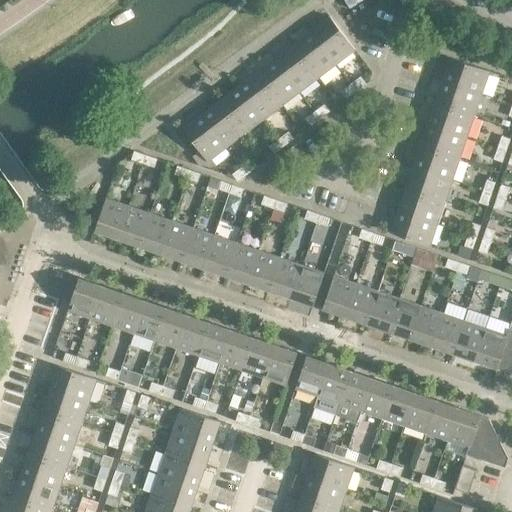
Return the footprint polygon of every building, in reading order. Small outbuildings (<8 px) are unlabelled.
[(355,50),(330,17),(311,31),(336,64),(355,50)] [(336,64),(311,31),(292,45),(317,78),(336,64)] [(317,78),(292,45),(274,59),(299,92),(317,78)] [(489,71),(450,58),(442,80),(481,94),(489,71)] [(299,92),(274,59),(256,72),(281,105),(299,92)] [(281,105),(256,72),(238,86),(263,119),(281,105)] [(360,77),(351,84),(356,91),(366,84),(360,77)] [(481,94),(442,80),(435,102),(474,115),(481,94)] [(356,91),(351,84),(341,91),(346,99),(356,91)] [(263,119),(238,86),(220,100),(245,133),(263,119)] [(245,133),(220,100),(202,114),(227,147),(245,133)] [(474,115),(435,102),(428,123),(467,137),(474,115)] [(324,104),(314,111),(320,119),(330,111),(324,104)] [(320,119),(314,111),(305,119),(310,126),(320,119)] [(227,147),(202,114),(182,128),(207,161),(227,147)] [(467,137),(428,123),(420,145),(459,158),(467,137)] [(288,132),(278,139),(283,146),(293,139),(288,132)] [(501,136),(497,148),(506,150),(510,139),(501,136)] [(283,146),(278,139),(268,146),(274,154),(283,146)] [(459,158),(420,145),(413,167),(452,180),(459,158)] [(506,150),(497,148),(493,159),(502,162),(506,150)] [(146,155),(134,151),(131,160),(143,164),(146,155)] [(157,159),(146,155),(143,164),(154,168),(157,159)] [(251,159),(242,167),(247,174),(257,166),(251,159)] [(189,170),(177,166),(174,174),(186,178),(189,170)] [(247,174),(242,167),(232,174),(237,181),(247,174)] [(452,180),(413,167),(405,188),(445,202),(452,180)] [(200,174),(189,170),(186,178),(197,182),(200,174)] [(210,177),(207,185),(212,187),(215,179),(210,177)] [(486,179),(483,191),(491,194),(495,182),(486,179)] [(232,184),(220,180),(217,189),(229,193),(232,184)] [(243,188),(232,184),(229,193),(240,197),(243,188)] [(509,187),(501,184),(497,196),(505,199),(509,187)] [(445,202),(405,188),(398,210),(437,223),(445,202)] [(491,194),(483,191),(479,203),(487,206),(491,194)] [(275,199),(264,195),(261,204),(272,208),(275,199)] [(505,199),(497,196),(493,207),(501,210),(505,199)] [(128,206),(106,198),(94,231),(117,238),(128,206)] [(287,203),(275,199),(272,208),(284,212),(287,203)] [(150,213),(128,206),(117,238),(139,246),(150,213)] [(319,214),(307,210),(304,219),(316,223),(319,214)] [(437,223),(398,210),(390,232),(429,246),(437,223)] [(171,221),(150,213),(139,246),(160,253),(171,221)] [(330,218),(319,214),(316,223),(327,227),(330,218)] [(193,228),(171,221),(160,253),(182,260),(193,228)] [(472,223),(468,234),(476,237),(480,225),(472,223)] [(495,230),(486,227),(482,239),(491,242),(495,230)] [(214,235),(193,228),(182,260),(203,268),(214,235)] [(373,233),(362,229),(359,237),(370,241),(373,233)] [(385,237),(373,233),(370,241),(382,245),(385,237)] [(476,237),(468,234),(464,246),(473,249),(476,237)] [(236,243),(214,235),(203,268),(225,275),(236,243)] [(491,242),(482,239),(478,250),(487,253),(491,242)] [(258,250),(236,243),(225,275),(247,283),(258,250)] [(416,247),(405,244),(402,252),(413,256),(416,247)] [(280,258),(258,250),(247,283),(269,290),(280,258)] [(301,265),(280,258),(269,290),(290,297),(301,265)] [(459,262),(448,258),(445,267),(457,271),(459,262)] [(471,266),(459,262),(457,271),(468,275),(471,266)] [(324,273),(301,265),(290,297),(313,305),(324,273)] [(457,273),(455,278),(465,282),(466,277),(457,273)] [(502,277),(491,273),(488,281),(500,285),(502,277)] [(356,284),(333,276),(322,308),(345,316),(356,284)] [(511,286),(511,280),(502,277),(500,285),(511,289),(511,286)] [(101,286),(78,278),(67,310),(90,318),(101,286)] [(454,279),(451,288),(460,291),(464,282),(454,279)] [(377,291),(356,284),(345,316),(366,324),(377,291)] [(122,293),(101,286),(90,318),(111,325),(122,293)] [(399,298),(377,291),(366,324),(388,331),(399,298)] [(144,300),(122,293),(111,325),(133,333),(144,300)] [(420,306),(399,298),(388,331),(409,338),(420,306)] [(166,308),(144,300),(133,333),(155,340),(166,308)] [(442,313),(420,306),(409,338),(431,346),(442,313)] [(187,315),(166,308),(155,340),(176,348),(187,315)] [(463,320),(442,313),(431,346),(453,353),(463,320)] [(209,323),(187,315),(176,348),(198,355),(209,323)] [(485,328),(463,320),(453,353),(474,360),(485,328)] [(231,330),(209,323),(198,355),(220,362),(231,330)] [(508,336),(506,335),(485,328),(474,360),(497,368),(508,336)] [(511,329),(508,329),(506,335),(508,336),(497,368),(505,371),(511,367),(511,329)] [(252,337),(231,330),(220,362),(241,370),(252,337)] [(274,345),(252,337),(241,370),(263,377),(274,345)] [(297,353),(274,345),(263,377),(286,385),(297,353)] [(65,352),(62,361),(74,365),(77,356),(65,352)] [(88,360),(77,356),(74,365),(85,369),(88,360)] [(329,363),(306,356),(295,388),(318,396),(329,363)] [(350,371),(329,363),(318,396),(339,403),(350,371)] [(96,379),(57,366),(49,388),(89,402),(96,379)] [(108,367),(105,376),(117,380),(120,371),(108,367)] [(117,380),(132,385),(136,372),(121,367),(117,380)] [(372,378),(350,371),(339,403),(335,415),(357,422),(361,411),(372,378)] [(393,386),(372,378),(361,411),(382,418),(393,386)] [(152,382),(149,390),(160,394),(163,386),(152,382)] [(175,390),(163,386),(160,394),(172,398),(175,390)] [(415,393),(393,386),(382,418),(404,425),(415,393)] [(210,389),(202,387),(199,397),(206,399),(210,389)] [(89,402),(49,388),(42,410),(81,423),(89,402)] [(123,401),(132,404),(136,392),(127,390),(123,401)] [(437,400),(415,393),(404,425),(425,433),(437,400)] [(150,397),(141,394),(138,406),(146,409),(150,397)] [(195,397),(192,405),(204,409),(207,401),(195,397)] [(254,401),(247,399),(244,409),(251,411),(254,401)] [(458,408),(437,400),(425,433),(447,440),(458,408)] [(218,405),(207,401),(204,409),(215,413),(218,405)] [(220,421),(181,408),(173,431),(212,444),(220,421)] [(481,415),(458,408),(447,440),(468,447),(470,448),(481,415)] [(81,423),(42,410),(35,431),(74,445),(81,423)] [(238,412),(235,420),(247,424),(250,416),(238,412)] [(488,418),(481,415),(470,448),(468,447),(466,454),(505,467),(508,457),(488,418)] [(261,419),(250,416),(247,424),(258,428),(261,419)] [(116,422),(112,434),(121,437),(124,425),(116,422)] [(139,430),(130,427),(126,439),(135,442),(139,430)] [(293,430),(290,439),(301,443),(304,434),(293,430)] [(74,445),(35,431),(27,453),(67,466),(74,445)] [(212,444),(173,431),(166,452),(205,466),(212,444)] [(121,437),(112,434),(108,445),(117,448),(121,437)] [(316,438),(304,434),(301,443),(313,447),(316,438)] [(135,442),(126,439),(122,450),(131,453),(135,442)] [(326,442),(324,450),(333,453),(336,445),(326,442)] [(336,445),(333,454),(345,458),(347,449),(336,445)] [(359,453),(347,449),(345,458),(356,461),(359,453)] [(205,466),(166,452),(158,474),(197,487),(205,466)] [(67,466),(27,453),(20,475),(59,488),(67,466)] [(354,467),(314,454),(307,476),(346,490),(354,467)] [(379,460),(376,468),(388,472),(391,464),(379,460)] [(402,468),(391,464),(388,472),(399,476),(402,468)] [(101,465),(97,477),(106,480),(110,468),(101,465)] [(476,470),(462,465),(454,489),(468,493),(476,470)] [(124,473),(115,470),(112,482),(120,485),(124,473)] [(197,487),(158,474),(151,495),(190,509),(197,487)] [(59,488),(20,475),(13,496),(52,510),(59,488)] [(422,475),(419,483),(431,487),(434,479),(422,475)] [(346,490),(307,476),(299,498),(339,511),(346,490)] [(106,480),(97,477),(93,488),(102,491),(106,480)] [(381,489),(389,492),(393,480),(385,478),(381,489)] [(445,482),(434,479),(431,487),(442,491),(445,482)] [(120,485),(112,482),(108,493),(116,496),(120,485)] [(408,485),(399,482),(395,494),(404,497),(408,485)] [(188,511),(190,509),(151,495),(145,511),(188,511)] [(51,511),(52,510),(13,496),(7,511),(51,511)] [(476,511),(477,509),(438,496),(432,511),(476,511)] [(338,511),(339,511),(299,498),(294,511),(338,511)]
